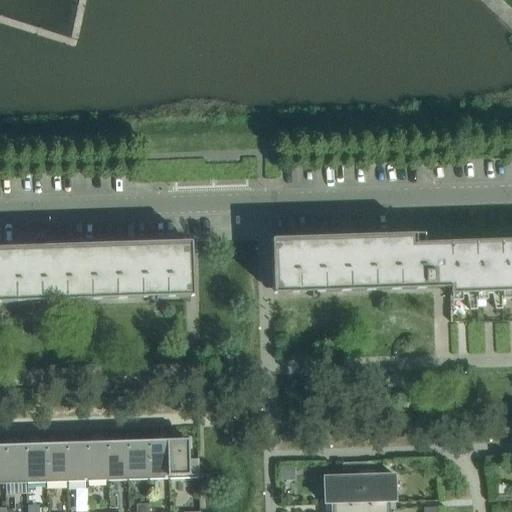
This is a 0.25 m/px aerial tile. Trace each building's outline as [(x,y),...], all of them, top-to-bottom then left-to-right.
[(511,247),(426,250),(425,236),(271,241),(273,296),(449,290),(449,296),(466,296),(469,311),(477,311),(476,296),(491,295),(495,310),(502,310),(502,295),(511,294),(511,247)] [(0,304),(193,298),(191,243),(44,248),(0,249),(0,304)] [(466,358),(511,356),(511,327),(465,328),(466,358)] [(168,480),(167,441),(147,442),(148,480),(168,480)] [(199,479),(198,452),(197,452),(197,460),(189,460),(188,441),(167,441),(168,480),(199,479)] [(148,480),(147,442),(126,443),(127,481),(148,480)] [(107,482),(106,443),(85,444),(86,482),(107,482)] [(127,481),(126,443),(106,443),(107,482),(127,481)] [(86,482),(85,444),(65,445),(66,483),(86,482)] [(46,484),(45,445),(24,446),(25,484),(46,484)] [(66,483),(65,445),(45,445),(46,484),(66,483)] [(25,484),(24,446),(4,446),(5,485),(25,484)] [(375,471),(374,463),(358,464),(358,472),(375,471)] [(358,472),(358,464),(342,464),(342,472),(358,472)] [(395,503),(394,476),(359,477),(360,503),(388,502),(392,502),(392,504),(395,503)] [(360,503),(359,477),(323,478),(324,506),(327,506),(327,504),(331,504),(360,503)] [(388,511),(388,502),(360,503),(359,511),(388,511)] [(359,511),(360,503),(331,504),(331,511),(359,511)]
